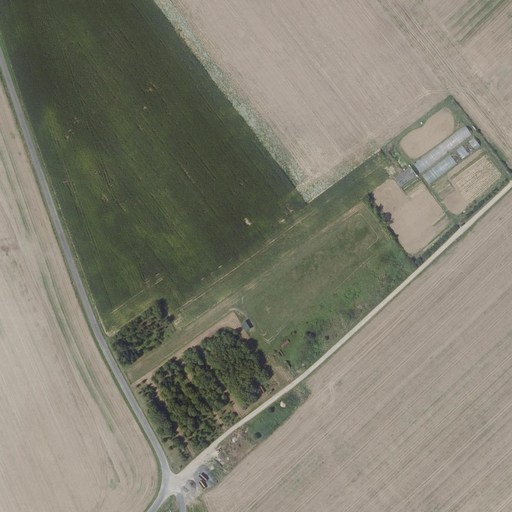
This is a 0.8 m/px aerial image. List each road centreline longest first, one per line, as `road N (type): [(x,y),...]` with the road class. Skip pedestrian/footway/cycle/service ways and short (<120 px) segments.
road 1 (track): [(511,183),(182,475),(181,511)]
road 2 (tertiary): [(0,58),(91,320),(158,450),(165,481)]
